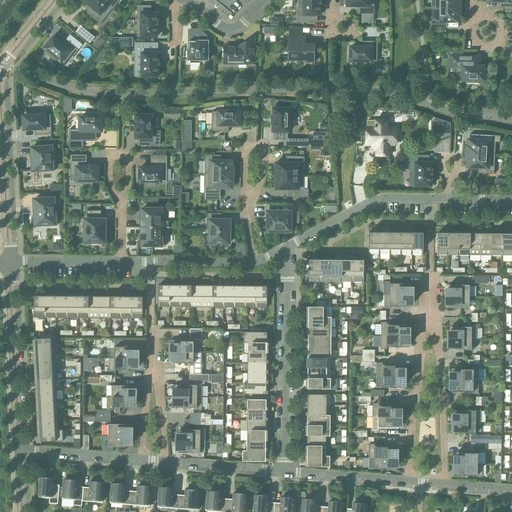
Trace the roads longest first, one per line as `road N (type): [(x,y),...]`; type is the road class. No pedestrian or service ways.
road 1 (residential): [(286,248),(284,471)]
road 2 (unclassified): [(11,262),(20,449)]
road 3 (residential): [(448,199),(376,199),(286,248)]
road 4 (tertiary): [(0,102),(11,262)]
road 5 (residential): [(443,484),(439,339),(429,329)]
road 6 (residential): [(429,329),(420,332),(407,481)]
road 7 (residential): [(255,263),(121,261)]
road 8 (residential): [(250,210),(245,146),(269,146),(259,190)]
road 9 (residential): [(284,471),(407,481)]
road 10 (residential): [(20,449),(140,459)]
